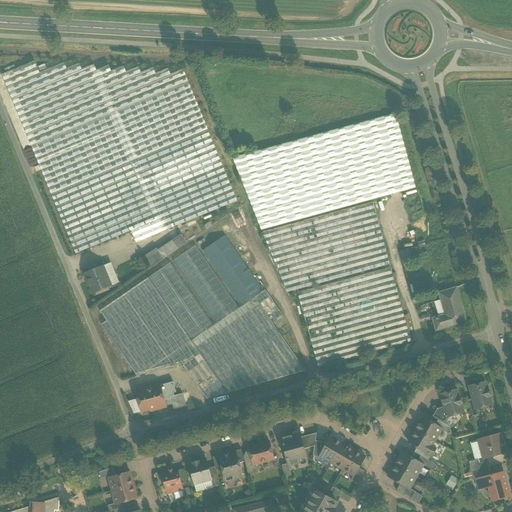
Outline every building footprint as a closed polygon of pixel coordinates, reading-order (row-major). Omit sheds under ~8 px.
[(108,66),(96,71),(94,65),(81,70),(79,64),(66,69),(64,63),(39,73),(34,62),(2,75),(51,194),(207,130),(183,70),(170,75),(168,69),(155,74),(153,68),(140,73),(138,67),(126,72),(123,66),(111,72),(108,66)] [(395,114),(232,158),(261,230),(415,188),(395,114)] [(207,130),(51,194),(75,254),(131,231),(136,243),(237,202),(207,130)] [(372,203),(262,233),(287,293),(389,265),(372,203)] [(264,290),(221,228),(198,244),(242,308),(264,290)] [(180,235),(157,250),(164,259),(186,244),(180,235)] [(240,309),(196,245),(173,260),(218,325),(240,309)] [(157,250),(156,249),(144,257),(151,268),(164,259),(157,250)] [(215,327),(171,262),(148,278),(192,343),(215,327)] [(102,267),(85,274),(93,294),(111,287),(102,267)] [(390,268),(297,293),(318,368),(411,342),(390,268)] [(192,343),(148,278),(100,311),(107,321),(101,325),(137,376),(182,364),(207,400),(227,394),(192,343)] [(456,288),(439,293),(445,315),(432,319),(436,331),(466,322),(456,288)] [(242,308),(240,309),(218,325),(215,327),(192,343),(227,394),(305,372),(273,325),(284,318),(265,290),(264,290),(242,308)] [(173,382),(160,386),(164,400),(170,398),(170,397),(174,396),(173,393),(176,393),(173,382)] [(485,382),(469,387),(473,398),(476,410),(483,408),(485,405),(488,404),(490,401),(489,397),(490,395),(489,391),(487,390),(485,382)] [(160,385),(136,391),(141,412),(154,409),(154,410),(166,407),(172,405),(170,398),(164,400),(160,386),(160,385)] [(456,390),(441,394),(444,406),(447,417),(455,415),(456,413),(460,412),(461,409),(460,405),(461,403),(460,399),(458,398),(456,390)] [(174,396),(170,397),(170,398),(172,405),(174,410),(186,407),(183,394),(174,396)] [(473,398),(467,400),(472,417),(478,416),(476,410),(473,398)] [(444,406),(436,408),(431,417),(438,420),(444,424),(447,417),(444,406)] [(435,425),(422,418),(415,430),(434,441),(441,430),(441,429),(435,425)] [(444,424),(438,420),(435,425),(441,429),(441,430),(448,434),(450,431),(449,427),(444,424)] [(434,441),(415,430),(408,443),(417,448),(431,456),(436,449),(431,446),(434,441)] [(316,433),(300,438),(303,449),(314,446),(315,441),(316,433)] [(299,434),(281,439),(288,464),(288,466),(306,461),(303,449),(300,438),(299,434)] [(500,434),(478,440),(483,459),(505,453),(500,434)] [(342,444),(330,437),(327,442),(324,443),(325,446),(323,448),(319,456),(320,456),(332,463),(342,444)] [(484,463),(483,459),(478,440),(472,443),(477,460),(478,460),(479,464),(484,463)] [(315,441),(314,446),(313,456),(318,459),(320,456),(319,456),(323,448),(320,447),(321,442),(315,441)] [(269,442),(248,448),(250,456),(253,465),(255,465),(274,459),(269,442)] [(354,451),(342,444),(332,463),(343,470),(354,451)] [(431,456),(417,448),(414,453),(420,456),(428,461),(431,456)] [(241,450),(235,452),(236,452),(239,463),(244,462),(243,458),(241,450)] [(354,451),(343,470),(353,476),(354,476),(359,468),(365,457),(354,451)] [(235,452),(224,456),(224,455),(218,456),(221,468),(225,482),(242,477),(239,463),(236,452),(235,452)] [(417,462),(402,453),(395,465),(416,477),(422,465),(423,465),(417,462)] [(221,468),(218,456),(212,458),(215,467),(216,470),(221,468)] [(250,456),(243,458),(244,462),(248,475),(257,472),(255,465),(253,465),(250,456)] [(428,461),(420,456),(417,462),(423,465),(422,465),(432,471),(436,465),(428,461)] [(206,459),(188,464),(194,485),(211,481),(212,481),(208,469),(206,459)] [(472,473),(489,468),(487,462),(484,463),(479,464),(478,460),(477,460),(469,462),(472,473)] [(288,464),(282,466),(285,477),(291,475),(288,466),(288,464)] [(416,477),(395,465),(388,477),(400,484),(409,489),(416,477)] [(113,467),(99,473),(100,478),(115,474),(113,467)] [(176,467),(161,472),(163,480),(162,480),(164,487),(165,486),(166,492),(173,490),(173,493),(182,490),(182,487),(177,471),(176,467)] [(215,467),(208,469),(212,481),(211,481),(213,486),(220,484),(216,470),(215,467)] [(364,472),(359,468),(354,476),(353,476),(351,480),(357,484),(364,472)] [(489,468),(472,473),(474,479),(476,479),(491,475),(489,468)] [(188,486),(184,469),(177,471),(182,487),(188,486)] [(491,475),(476,479),(479,490),(492,487),(496,501),(510,497),(507,485),(506,486),(504,480),(505,480),(503,472),(491,475)] [(129,473),(109,478),(112,491),(134,486),(133,482),(131,483),(129,473)] [(409,489),(400,484),(396,490),(412,499),(415,492),(409,489)] [(134,486),(112,491),(116,504),(122,503),(136,499),(133,489),(134,489),(134,486)] [(343,493),(333,487),(330,492),(340,498),(343,493)] [(337,503),(314,490),(310,496),(311,498),(307,505),(320,511),(333,511),(335,509),(334,509),(337,503)] [(53,511),(54,510),(57,510),(57,506),(58,506),(58,499),(43,504),(34,503),(34,508),(29,508),(14,511),(53,511)] [(273,500),(232,510),(232,511),(272,511),(276,511),(273,500)] [(116,504),(108,506),(109,511),(112,511),(124,509),(122,503),(116,504)]
